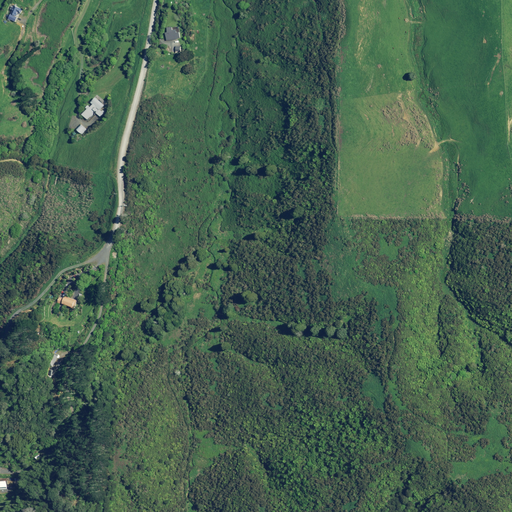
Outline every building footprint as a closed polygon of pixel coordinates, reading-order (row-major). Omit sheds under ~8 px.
[(23,9),(15,5),(9,18),(16,22),(18,17),(17,17),(18,14),(20,15),(23,9)] [(180,32),(179,26),(167,28),(168,32),(166,33),(167,40),(181,39),(180,32)] [(104,105),(96,98),(91,103),(93,105),(90,107),(88,105),(86,108),(87,109),(82,115),(87,120),(95,112),(99,116),(103,113),(100,110),(104,105)] [(85,129),(80,125),(76,129),(81,134),(85,129)] [(77,301),(66,297),(65,299),(60,298),(58,303),(62,304),(63,303),(74,308),(77,301)] [(56,355),(52,353),(47,364),(51,365),(56,355)]
